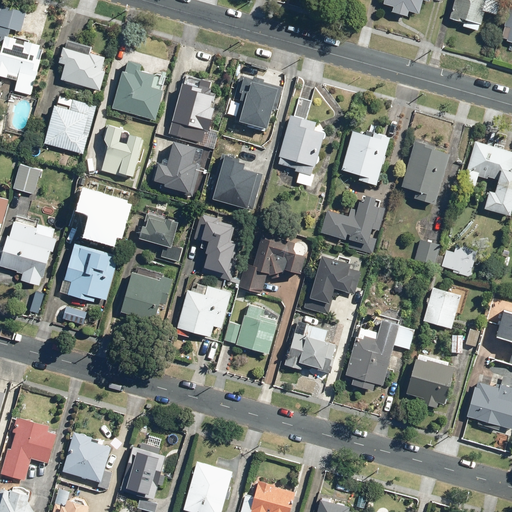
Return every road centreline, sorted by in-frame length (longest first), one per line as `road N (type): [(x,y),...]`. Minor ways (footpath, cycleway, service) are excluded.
road 1 (residential): [(0,342),(511,487)]
road 2 (residential): [(511,104),(145,0)]
